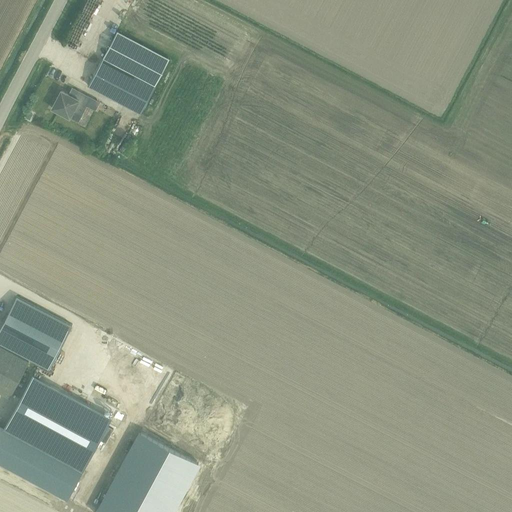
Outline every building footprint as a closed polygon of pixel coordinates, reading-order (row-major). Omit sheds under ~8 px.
[(117,31),(92,77),(88,85),(141,113),(156,86),(170,59),(117,31)] [(79,100),(62,90),(52,108),(70,117),(79,100)] [(91,98),(87,107),(95,111),(96,109),(99,103),(91,98)] [(0,328),(0,342),(50,368),(72,325),(17,296),(0,328)] [(0,392),(10,397),(29,362),(0,346),(0,392)] [(0,460),(43,483),(69,497),(112,417),(33,374),(4,428),(0,425),(0,460)] [(144,422),(99,511),(102,511),(173,511),(205,453),(144,422)]
